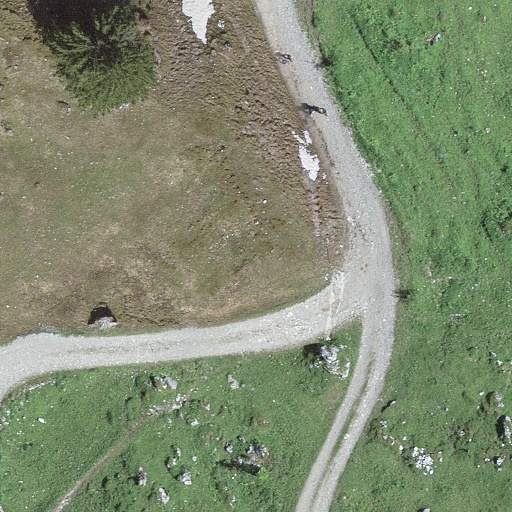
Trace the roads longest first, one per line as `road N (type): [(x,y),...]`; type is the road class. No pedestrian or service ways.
road 1 (track): [(381,284),(314,330),(64,362),(0,379)]
road 2 (track): [(381,284),(278,0)]
road 3 (track): [(320,511),(322,488),(378,382),(381,284)]
